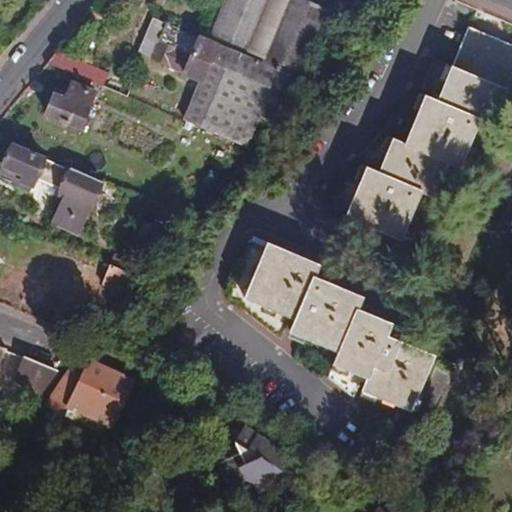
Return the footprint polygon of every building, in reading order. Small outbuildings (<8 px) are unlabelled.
[(268,1),(265,0),(226,0),(212,34),(247,49),(268,1)] [(290,0),(265,0),(268,1),(247,49),(266,57),(290,0)] [(328,9),(305,0),(290,0),(266,57),(302,72),(328,9)] [(255,152),(277,126),(297,84),(302,86),(307,74),(302,72),(266,57),(263,64),(240,55),(200,38),(165,23),(152,18),(138,52),(169,66),(169,68),(181,73),(201,82),(184,122),(255,152)] [(511,74),(511,45),(469,27),(453,66),(452,65),(451,66),(434,60),(421,89),(438,96),(437,99),(425,94),(405,142),(392,136),(391,139),(379,133),(358,158),(380,167),(378,172),(366,167),(345,217),(401,240),(421,193),(434,198),(447,164),(460,169),(479,122),(492,127),(508,89),(506,89),(511,74)] [(133,84),(57,52),(57,53),(47,64),(127,98),(133,84)] [(65,97),(55,93),(46,113),(80,127),(95,92),(71,82),(65,97)] [(45,159),(12,145),(2,167),(14,172),(9,183),(28,194),(31,189),(32,189),(36,180),(60,190),(70,170),(45,159)] [(320,265),(267,242),(253,236),(251,241),(227,298),(239,304),(238,309),(278,341),(288,316),(294,319),(289,332),(337,352),(332,365),(327,379),(351,399),(360,376),(366,378),(361,391),(412,413),(436,423),(437,420),(460,366),(436,356),(402,342),(388,336),(393,324),(359,309),(364,297),(315,277),(320,265)] [(135,262),(114,254),(110,265),(101,286),(121,295),(130,273),(130,274),(135,262)] [(68,406),(111,429),(132,383),(89,363),(89,362),(79,357),(78,359),(73,366),(67,376),(66,375),(47,406),(64,414),(68,406)] [(56,370),(26,358),(15,384),(39,393),(56,370)] [(294,458),(245,427),(236,442),(246,465),(240,468),(246,481),(255,484),(259,492),(288,479),(284,472),(296,466),(294,458)] [(413,511),(412,511),(392,498),(382,509),(384,511),(413,511)]
